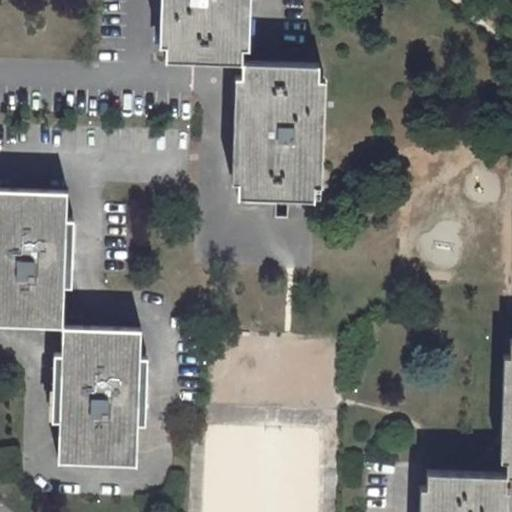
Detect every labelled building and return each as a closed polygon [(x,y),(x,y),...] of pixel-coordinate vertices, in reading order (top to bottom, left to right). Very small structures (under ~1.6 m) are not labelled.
[(241,63),(241,60),(243,0),(165,0),(164,60),(241,63)] [(318,63),(302,62),(241,60),(241,63),(239,132),(236,197),(314,199),(318,63)] [(66,190),(0,188),(0,322),(62,325),(66,190)] [(135,463),(140,327),(62,325),(59,397),(58,460),(135,463)] [(503,511),(505,474),(426,471),(425,511),(503,511)]
